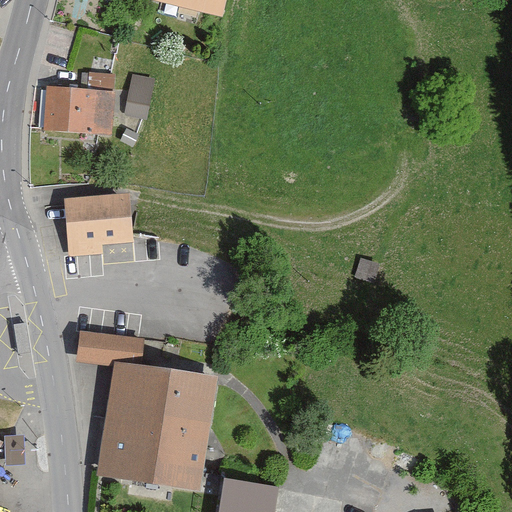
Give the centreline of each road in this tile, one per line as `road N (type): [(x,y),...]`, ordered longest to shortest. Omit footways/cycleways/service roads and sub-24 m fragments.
road 1 (track): [(7,192),(119,190),(315,225),(345,221),(390,195),(405,165),(403,140)]
road 2 (tertiary): [(69,511),(33,280)]
road 3 (tertiary): [(32,0),(1,144)]
road 4 (tertiary): [(33,280),(1,144)]
